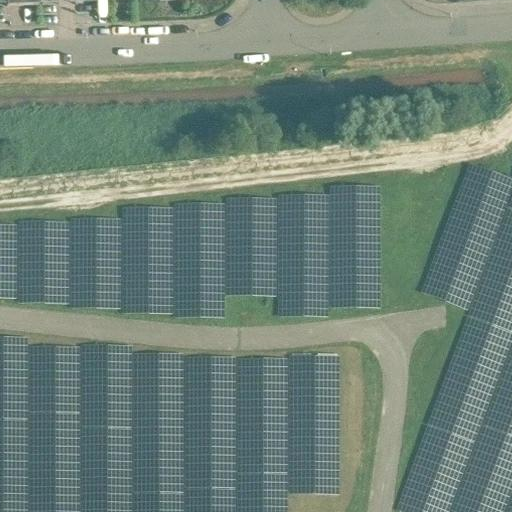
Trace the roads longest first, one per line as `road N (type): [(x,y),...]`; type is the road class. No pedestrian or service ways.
road 1 (unclassified): [(0,50),(268,40)]
road 2 (unclassified): [(375,33),(511,24)]
